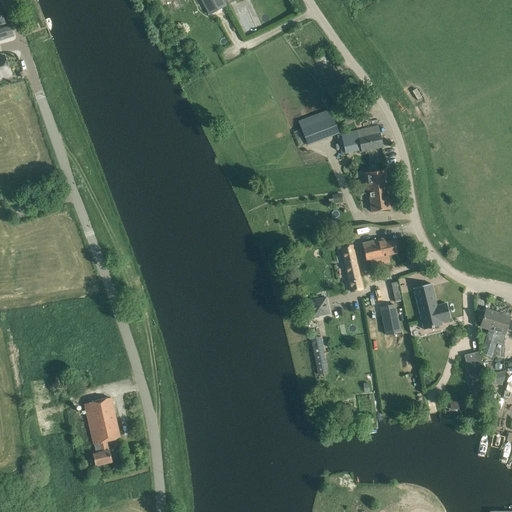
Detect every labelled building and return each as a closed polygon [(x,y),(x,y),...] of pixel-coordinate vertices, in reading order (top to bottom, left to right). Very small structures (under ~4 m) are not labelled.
[(201,0),(209,14),(210,14),(226,6),(223,1),(222,0),(201,0)] [(0,40),(13,37),(9,24),(0,26),(0,40)] [(3,56),(0,56),(0,76),(9,74),(3,56)] [(412,91),(418,100),(421,97),(416,89),(412,91)] [(307,143),(339,132),(331,109),(299,120),(307,143)] [(378,126),(346,133),(337,135),(341,153),(361,148),(362,152),(383,147),(378,126)] [(390,209),(385,171),(365,173),(366,185),(368,185),(372,212),(390,209)] [(340,194),(332,195),(333,203),(341,202),(340,194)] [(366,260),(397,253),(394,240),(385,242),(384,238),(362,244),(366,260)] [(351,292),(362,290),(352,246),(341,248),(351,292)] [(398,280),(390,282),(395,301),(403,300),(398,280)] [(431,284),(413,288),(413,289),(414,289),(424,330),(441,325),(440,322),(450,320),(446,304),(436,306),(431,285),(431,284)] [(329,314),(325,298),(309,301),(313,317),(329,314)] [(394,305),(380,308),(386,335),(400,332),(394,305)] [(485,309),(480,327),(488,329),(483,346),(484,346),(492,349),(496,336),(496,337),(496,359),(503,359),(503,341),(504,334),(510,317),(485,309)] [(320,355),(323,354),(320,337),(311,339),(318,375),(323,374),(320,355)] [(464,356),(469,377),(483,374),(479,353),(464,356)] [(501,372),(487,374),(489,384),(491,384),(502,385),(503,382),(504,382),(505,372),(501,372)] [(110,398),(84,404),(94,444),(96,452),(92,453),(95,466),(112,462),(109,450),(107,451),(105,442),(119,438),(110,398)] [(451,410),(459,409),(457,399),(449,401),(451,410)]
